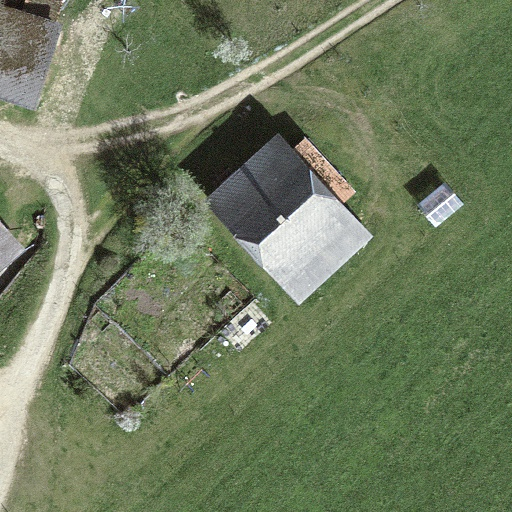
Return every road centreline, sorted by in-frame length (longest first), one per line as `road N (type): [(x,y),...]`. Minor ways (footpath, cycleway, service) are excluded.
road 1 (track): [(378,0),(189,109),(104,133),(20,146),(0,141)]
road 2 (track): [(0,479),(61,289),(72,219),(57,181),(20,146)]
